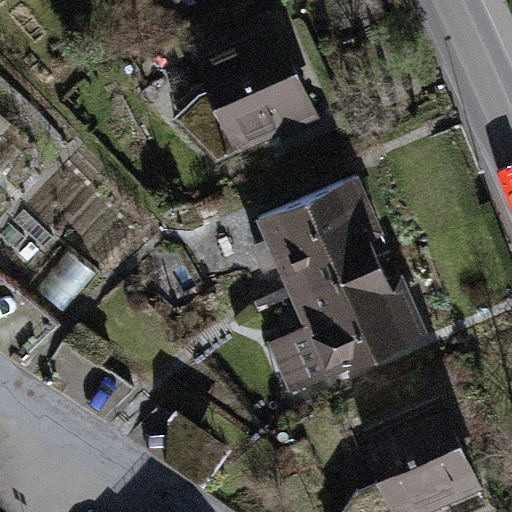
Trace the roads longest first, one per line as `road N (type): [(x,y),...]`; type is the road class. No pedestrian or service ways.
road 1 (residential): [(0,388),(191,511)]
road 2 (tertiary): [(511,163),(444,0)]
